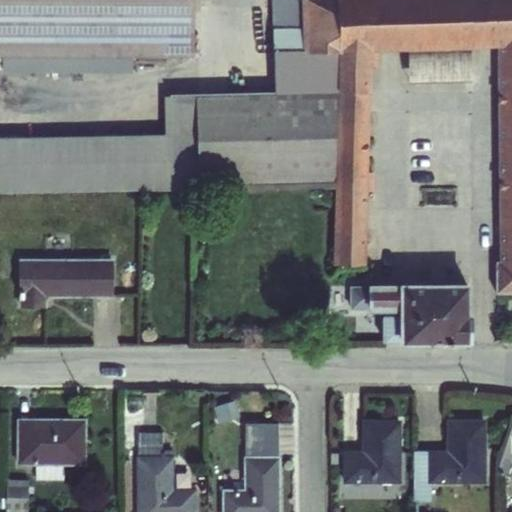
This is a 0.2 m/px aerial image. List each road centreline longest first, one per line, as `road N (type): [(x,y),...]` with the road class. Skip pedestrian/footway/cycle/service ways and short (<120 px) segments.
road 1 (residential): [(0,363),(321,365)]
road 2 (residential): [(321,365),(511,362)]
road 3 (residential): [(321,365),(321,511)]
